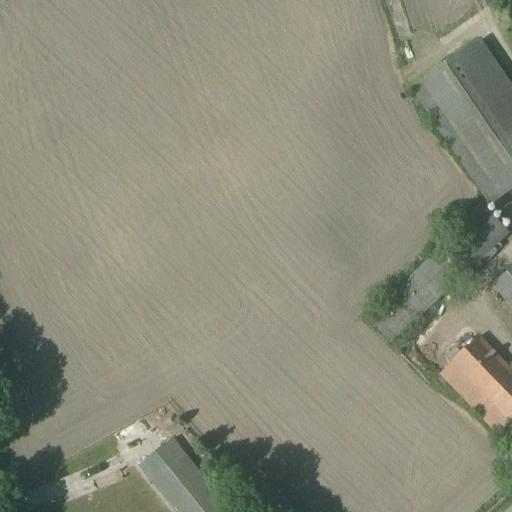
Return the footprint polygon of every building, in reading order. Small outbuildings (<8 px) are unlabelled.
[(490,206),(511,190),(511,87),(480,41),(410,89),(490,206)] [(391,343),(508,234),(484,209),(367,318),(391,343)] [(511,268),(492,285),(511,309),(511,268)] [(511,376),(507,371),(509,368),(479,337),(439,375),(511,449),(511,376)] [(177,511),(228,511),(171,440),(140,465),(177,511)]
